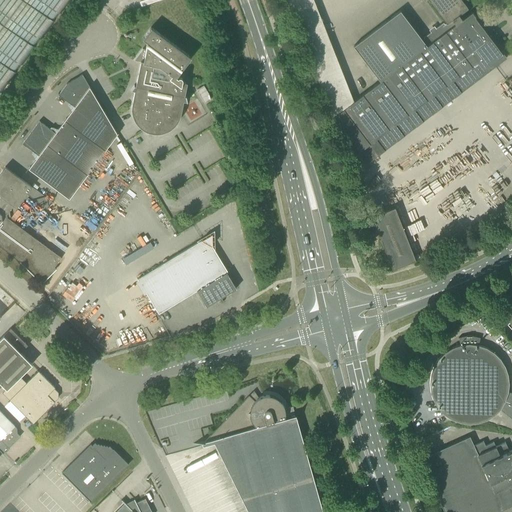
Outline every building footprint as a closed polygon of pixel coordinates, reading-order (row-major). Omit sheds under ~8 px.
[(0,0),(0,95),(71,0),(0,0)] [(423,38),(424,39),(428,45),(455,24),(462,19),(458,14),(468,7),(462,0),(428,0),(429,0),(446,23),(444,24),(443,23),(423,38)] [(380,81),(428,45),(424,39),(423,41),(400,11),(353,46),(380,81)] [(494,59),(495,60),(502,54),(474,17),(475,16),(472,12),(462,19),(455,24),(428,45),(380,81),(333,117),(339,133),(340,132),(355,152),(476,60),(476,59),(479,56),(483,62),(479,65),(483,70),(492,63),(491,61),(494,59)] [(132,90),(135,91),(132,104),(131,109),(132,111),(132,114),(132,116),(135,122),(138,126),(142,130),(146,132),(149,133),(151,134),(153,134),(156,134),(161,133),(164,133),(168,131),(174,127),(175,125),(179,119),(180,117),(187,84),(182,82),(183,82),(183,81),(184,80),(184,79),(183,78),(182,77),(181,77),(179,77),(178,78),(176,76),(191,57),(151,27),(143,38),(147,42),(143,61),(141,61),(136,86),(134,85),(131,89),(132,90)] [(65,121),(105,150),(117,134),(89,87),(82,75),(67,83),(66,84),(67,84),(59,95),(75,107),(65,121)] [(205,102),(211,98),(204,86),(197,90),(205,102)] [(87,175),(105,150),(65,121),(55,133),(39,121),(31,133),(87,175)] [(69,199),(87,175),(31,133),(22,144),(38,155),(29,168),(69,199)] [(61,258),(37,241),(5,217),(13,206),(16,208),(26,194),(47,210),(53,202),(5,167),(0,173),(0,244),(21,261),(20,262),(42,284),(56,269),(54,267),(61,258)] [(395,207),(372,216),(392,269),(416,260),(395,207)] [(228,271),(207,237),(137,279),(159,314),(197,290),(206,306),(236,288),(227,272),(228,271)] [(32,364),(20,353),(27,346),(11,329),(0,338),(0,387),(2,385),(7,389),(32,364)] [(500,408),(511,418),(511,392),(507,392),(508,389),(508,388),(508,387),(509,385),(509,382),(509,381),(509,378),(508,376),(508,375),(507,372),(507,371),(506,369),(506,368),(505,366),(504,365),(503,362),(501,359),(499,357),(497,355),(497,354),(496,354),(494,352),(493,351),(490,350),(489,349),(487,348),(485,347),(482,346),(480,345),(478,345),(480,338),(469,335),(458,338),(460,345),(457,345),(455,346),(452,347),(451,348),(449,349),(446,351),(444,352),(442,354),(440,356),(438,358),(437,360),(435,363),(434,365),(433,367),(432,369),(432,370),(431,372),(430,375),(430,378),(430,379),(430,382),(430,383),(430,385),(430,387),(430,390),(431,393),(431,394),(432,397),(433,398),(434,401),(434,402),(436,404),(437,407),(439,409),(441,411),(443,413),(445,415),(447,416),(450,418),(451,418),(453,420),(456,421),(457,421),(460,422),(462,422),(464,422),(468,423),(470,423),(473,423),(476,422),(477,422),(480,421),(482,421),(484,420),(485,420),(487,419),(490,417),(492,416),(494,414),(495,413),(497,411),(499,409),(500,408)] [(38,371),(9,400),(33,424),(55,402),(54,401),(58,397),(58,393),(54,389),(55,388),(38,371)] [(210,436),(247,511),(322,511),(313,478),(296,415),(284,419),(285,417),(285,416),(285,414),(285,412),(285,410),(284,408),(284,407),(283,405),(282,403),(281,402),(280,401),(278,399),(277,398),(275,397),(273,397),(272,396),(270,396),(269,396),(267,396),(265,396),(264,396),(263,396),(260,397),(259,398),(257,399),(256,400),(255,401),(249,395),(210,436)] [(0,450),(3,454),(20,436),(12,428),(15,426),(0,411),(0,450)] [(423,457),(443,511),(497,511),(502,510),(511,505),(511,449),(509,451),(505,442),(495,446),(493,442),(485,446),(483,441),(474,445),(469,436),(423,457)] [(62,472),(91,502),(129,464),(113,448),(112,449),(111,448),(110,449),(108,447),(107,448),(105,447),(104,448),(102,446),(101,447),(99,445),(98,447),(97,445),(95,446),(94,444),(93,445),(91,444),(62,472)] [(152,511),(145,498),(136,503),(135,502),(129,507),(125,503),(115,511),(152,511)]
